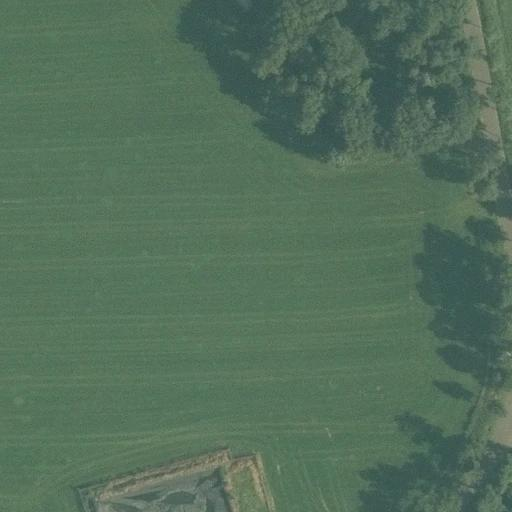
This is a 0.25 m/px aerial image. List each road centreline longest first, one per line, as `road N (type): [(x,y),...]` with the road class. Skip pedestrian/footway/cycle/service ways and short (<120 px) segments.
road 1 (unclassified): [(511,238),(470,0)]
road 2 (unclassified): [(453,511),(494,449),(511,402)]
